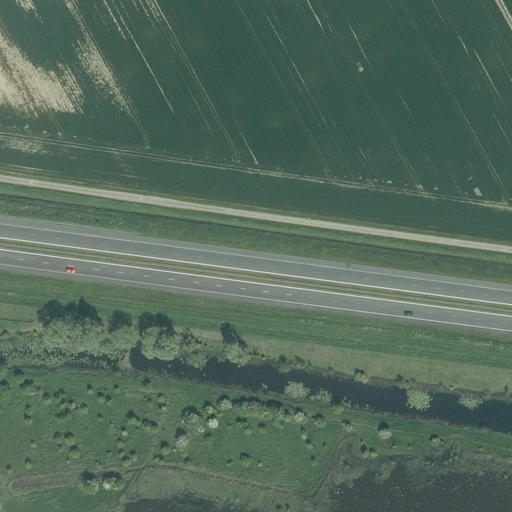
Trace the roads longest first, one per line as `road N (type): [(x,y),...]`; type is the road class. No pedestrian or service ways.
road 1 (unclassified): [(0,179),(511,251)]
road 2 (motorway): [(511,298),(0,229)]
road 3 (motorway): [(0,258),(511,325)]
